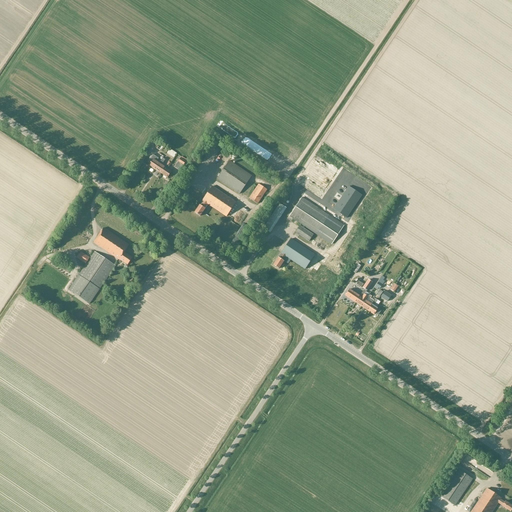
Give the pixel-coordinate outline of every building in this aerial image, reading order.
[(249,125),(225,110),(222,114),(236,123),(246,130),(249,125)] [(156,140),(152,146),(157,149),(161,143),(156,140)] [(167,154),(172,157),(174,158),(177,153),(170,149),(167,154)] [(158,158),(155,156),(152,154),(151,156),(150,156),(149,158),(149,159),(147,162),(150,164),(148,166),(155,170),(159,163),(157,162),(158,158)] [(229,161),(217,179),(239,194),(252,176),(229,161)] [(171,164),(169,162),(167,165),(165,167),(161,174),(167,178),(171,172),(167,169),(169,167),(171,164)] [(161,174),(165,167),(159,163),(155,170),(161,174)] [(257,204),(267,190),(259,184),(249,198),(257,204)] [(348,186),(333,209),(346,217),(361,195),(348,186)] [(212,187),(200,205),(194,213),(200,216),(205,209),(204,208),(207,204),(226,217),(236,202),(212,187)] [(335,187),(330,193),(333,196),(338,190),(335,187)] [(344,226),(329,216),(301,198),(289,216),(332,244),(344,226)] [(376,211),(379,210),(376,201),(359,207),(364,219),(377,214),(376,211)] [(82,209),(87,213),(91,208),(86,204),(82,209)] [(279,204),(263,229),(270,233),(286,208),(279,204)] [(309,242),(313,234),(300,225),(295,233),(309,242)] [(127,265),(132,258),(124,253),(129,245),(103,228),(94,243),(120,260),(127,265)] [(305,269),(314,255),(291,239),(281,254),(282,254),(279,258),(278,258),(273,265),(279,269),(284,261),(283,261),(286,257),(305,269)] [(385,248),(379,256),(384,259),(389,251),(385,248)] [(95,251),(68,290),(89,304),(116,266),(95,251)] [(77,258),(85,264),(90,258),(81,252),(77,258)] [(51,274),(49,278),(59,283),(62,279),(51,274)] [(380,288),(381,284),(386,287),(389,282),(379,277),(375,286),(380,288)] [(368,279),(363,287),(365,288),(367,290),(373,282),(368,279)] [(389,288),(394,291),(398,285),(393,282),(389,288)] [(364,294),(365,292),(367,290),(365,288),(359,296),(355,303),(361,307),(368,297),(364,294)] [(359,296),(349,289),(345,296),(349,299),(355,303),(359,296)] [(372,304),(371,304),(368,302),(369,299),(371,296),(369,295),(368,297),(361,307),(367,311),(372,304)] [(372,304),(367,311),(373,315),(375,312),(378,315),(381,311),(378,309),(378,308),(377,308),(374,306),(377,300),(375,299),(371,304),(372,304)] [(462,461),(479,472),(482,469),(473,463),(474,462),(465,456),(462,461)] [(441,497),(455,506),(472,479),(459,470),(441,497)] [(491,511),(498,503),(500,499),(501,498),(487,489),(470,511),(491,511)] [(500,499),(498,503),(502,506),(510,511),(511,509),(511,505),(505,501),(504,502),(500,499)]
